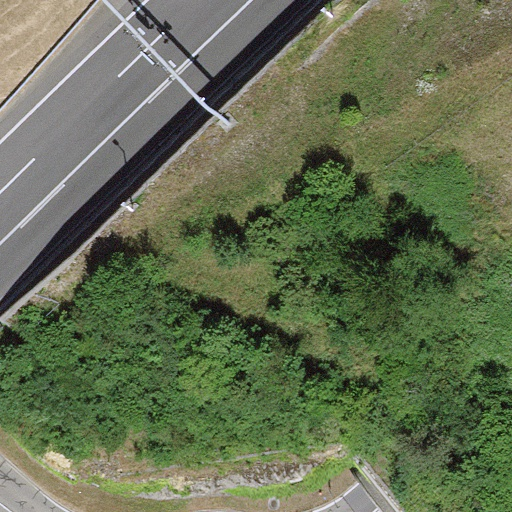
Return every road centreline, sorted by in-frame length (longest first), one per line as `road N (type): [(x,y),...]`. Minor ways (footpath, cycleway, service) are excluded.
road 1 (motorway): [(0,193),(199,0)]
road 2 (tertiary): [(392,494),(511,425)]
